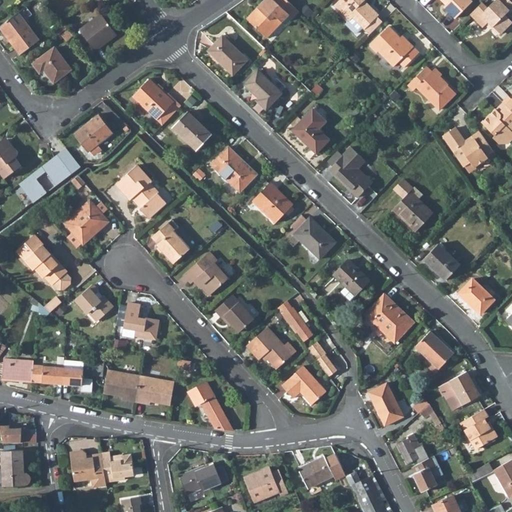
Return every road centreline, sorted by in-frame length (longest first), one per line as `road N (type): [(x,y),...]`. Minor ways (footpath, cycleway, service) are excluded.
road 1 (residential): [(160,39),(465,329),(497,381)]
road 2 (residential): [(277,440),(263,401),(162,289),(121,261)]
road 3 (residential): [(0,65),(28,102),(72,107),(160,39)]
road 4 (residential): [(355,429),(351,362),(304,291)]
road 5 (residential): [(511,51),(497,66),(472,66),(407,0)]
road 6 (tertiary): [(277,440),(158,433)]
